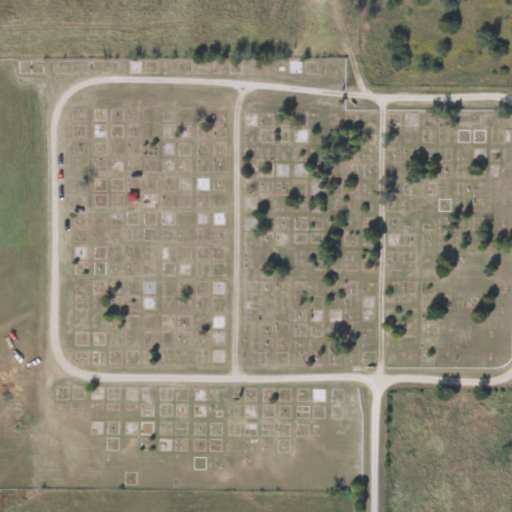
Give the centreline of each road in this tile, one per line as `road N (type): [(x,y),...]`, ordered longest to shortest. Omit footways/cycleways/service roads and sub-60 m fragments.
road 1 (residential): [(368,96),(102,78),(60,97),(54,341),(64,367),(84,379),(511,373),(383,97),(368,96)]
road 2 (residential): [(242,86),(226,376)]
road 3 (residential): [(381,378),(368,96)]
road 4 (residential): [(375,511),(381,378)]
